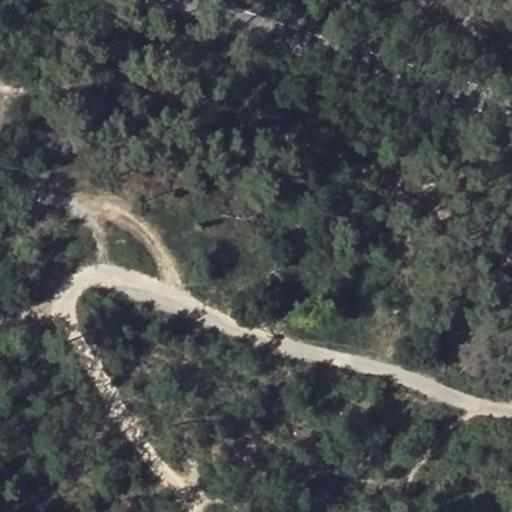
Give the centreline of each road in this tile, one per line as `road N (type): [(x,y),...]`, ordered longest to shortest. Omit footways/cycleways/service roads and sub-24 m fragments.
road 1 (track): [(511,411),(265,344),(122,276),(95,274),(74,291),(67,320),(162,475),(195,511)]
road 2 (tertiary): [(191,0),(357,65),(511,113)]
road 3 (track): [(0,191),(97,203),(143,229),(167,259),(175,301)]
